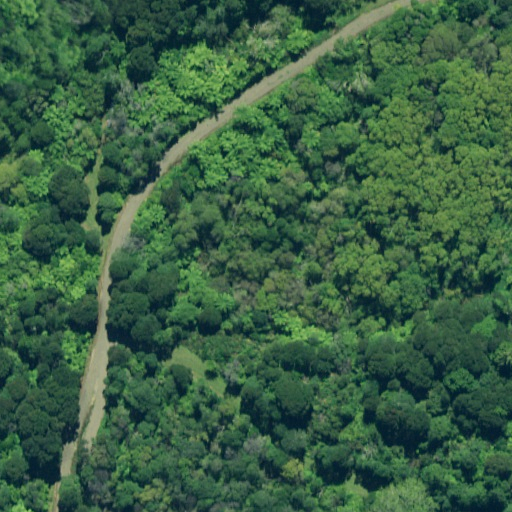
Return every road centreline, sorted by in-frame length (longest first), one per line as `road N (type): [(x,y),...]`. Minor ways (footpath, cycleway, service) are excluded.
road 1 (track): [(59,511),(107,283),(88,200),(80,9),(86,0)]
road 2 (track): [(414,0),(359,24),(171,153),(128,210),(107,283),(112,320)]
